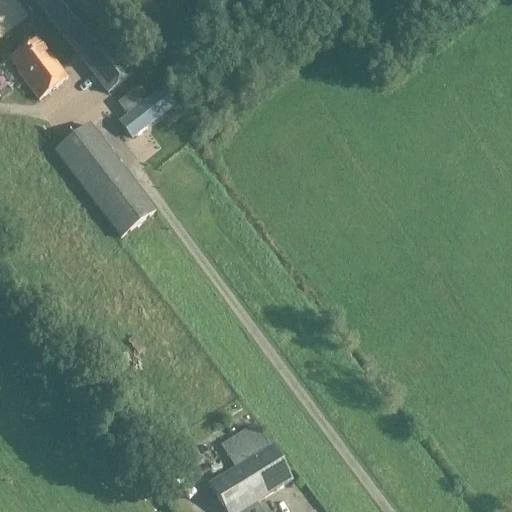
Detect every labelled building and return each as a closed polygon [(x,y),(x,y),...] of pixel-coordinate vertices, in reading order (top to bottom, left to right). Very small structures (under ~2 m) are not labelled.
[(35,0),(109,95),(135,75),(76,0),(35,0)] [(39,103),(68,81),(53,61),(50,62),(35,42),(11,61),(18,71),(16,73),(39,103)] [(107,117),(121,135),(154,110),(140,91),(107,117)] [(91,127),(56,154),(122,240),(157,213),(91,127)] [(223,511),(246,511),(293,484),(271,448),(269,450),(254,426),(220,447),(234,471),(208,487),(223,511)] [(189,481),(199,475),(189,458),(179,464),(189,481)]
